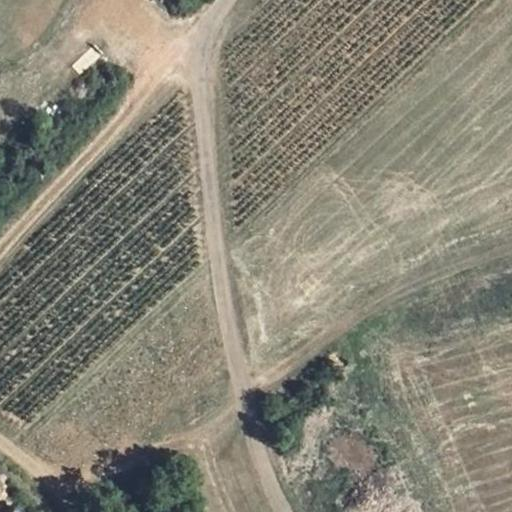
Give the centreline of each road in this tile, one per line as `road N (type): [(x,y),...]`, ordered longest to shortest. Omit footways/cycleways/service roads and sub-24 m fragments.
road 1 (unclassified): [(281,511),(237,376),(198,88),(199,34),(226,0)]
road 2 (track): [(199,34),(0,253)]
